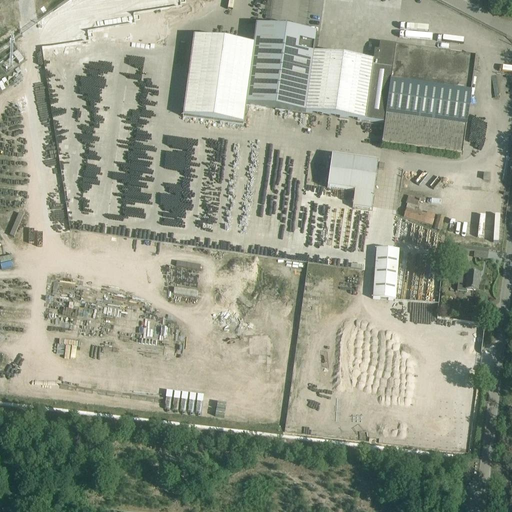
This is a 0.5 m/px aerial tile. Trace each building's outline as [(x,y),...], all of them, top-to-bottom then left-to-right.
[(501,4),(501,3),(501,0),(481,0),(492,2),(491,7),(498,8),(499,4),(501,4)] [(253,46),(193,38),(182,117),(243,125),(246,106),(384,124),(381,144),(462,155),(476,56),(395,46),(394,53),(374,51),(373,62),(314,54),(316,34),(255,26),(253,46)] [(18,64),(24,60),(17,52),(12,56),(18,64)] [(354,193),(352,209),(351,219),(370,222),(378,163),(332,156),(327,189),(354,193)] [(197,218),(198,218),(198,217),(191,198),(191,195),(189,196),(189,201),(174,202),(169,189),(171,208),(167,198),(166,190),(163,191),(164,200),(164,201),(165,207),(165,209),(169,207),(170,214),(164,216),(164,219),(169,217),(172,225),(187,224),(186,219),(197,218)] [(419,200),(408,196),(406,204),(407,204),(404,218),(432,226),(435,215),(427,213),(426,215),(416,212),(419,202),(420,202),(421,201),(419,200)] [(444,218),(438,216),(434,230),(440,231),(444,218)] [(488,250),(460,246),(459,255),(487,259),(488,250)] [(376,250),(372,300),(395,301),(399,251),(376,250)] [(479,274),(469,273),(467,273),(467,274),(459,273),(457,292),(466,293),(466,291),(477,292),(479,274)] [(217,285),(216,289),(239,295),(240,290),(217,285)]
